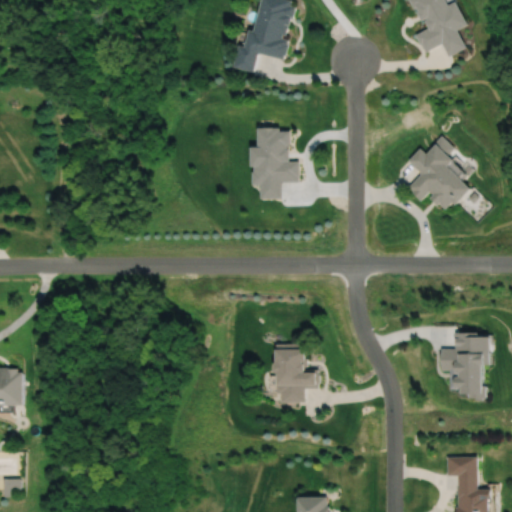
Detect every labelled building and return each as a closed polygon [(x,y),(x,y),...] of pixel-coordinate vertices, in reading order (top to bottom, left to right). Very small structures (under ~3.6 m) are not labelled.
[(265,0),(254,51),(286,58),(298,0),(265,0)] [(417,0),(430,29),(419,33),(427,51),(446,43),(452,56),(470,48),(462,29),(472,24),(461,0),(460,0),(459,1),(458,0),(417,0)] [(477,185),(438,145),(430,154),(424,148),(412,159),(425,173),(411,187),(424,200),(432,192),(450,211),(477,185)] [(320,388),(320,372),(309,372),(309,345),(279,346),(280,403),(307,402),(307,389),(320,388)] [(0,405),(26,405),(26,366),(0,366),(0,405)] [(460,511),(493,511),(493,489),(481,489),(481,456),(450,457),(450,476),(460,476),(460,511)] [(334,511),(334,497),(301,497),(300,511),(334,511)]
